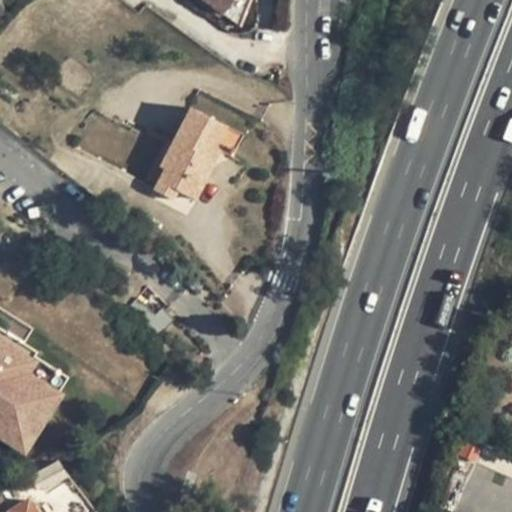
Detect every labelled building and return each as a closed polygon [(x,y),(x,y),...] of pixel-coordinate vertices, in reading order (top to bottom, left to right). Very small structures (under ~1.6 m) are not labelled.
[(206,0),(222,13),(233,0),(206,0)] [(164,168),(152,188),(170,198),(175,188),(182,177),(200,187),(214,160),(207,156),(213,145),(224,125),(190,106),(158,165),(164,168)] [(219,149),(213,145),(207,156),(214,160),(219,149)] [(194,198),(200,187),(182,177),(175,188),(194,198)] [(137,297),(117,317),(137,336),(141,330),(153,341),(174,317),(162,307),(155,314),(137,297)] [(50,389),(24,373),(31,362),(0,342),(0,433),(22,448),(39,421),(33,417),(50,389)] [(57,393),(50,389),(33,417),(39,421),(40,421),(57,393)] [(58,457),(28,473),(30,477),(38,486),(42,483),(46,488),(69,471),(58,457)] [(0,495),(0,511),(44,511),(43,511),(40,511),(38,511),(28,496),(9,509),(0,495)]
